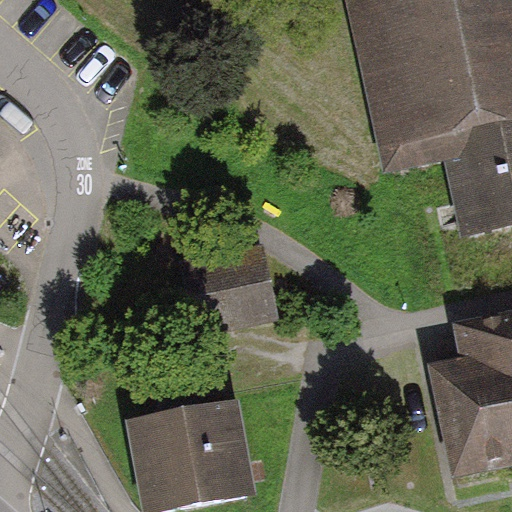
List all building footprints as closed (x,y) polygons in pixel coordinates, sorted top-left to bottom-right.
[(511,150),(511,0),(333,0),(374,181),(437,168),(511,150)] [(511,228),(511,150),(437,168),(453,241),(511,228)] [(175,271),(187,342),(271,328),(259,257),(175,271)] [(415,376),(440,488),(511,471),(511,320),(443,335),(450,369),(415,376)] [(131,424),(148,511),(188,511),(259,498),(241,403),(131,424)]
